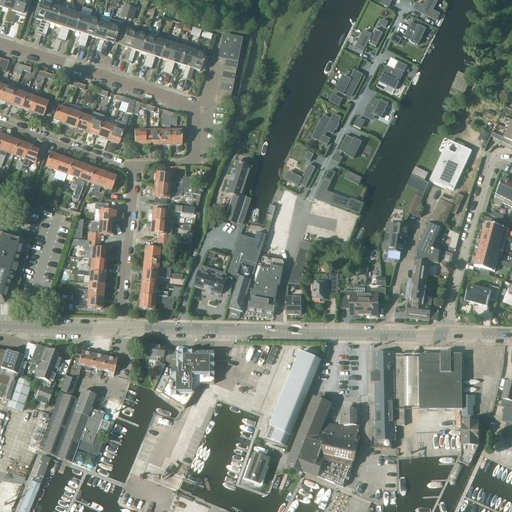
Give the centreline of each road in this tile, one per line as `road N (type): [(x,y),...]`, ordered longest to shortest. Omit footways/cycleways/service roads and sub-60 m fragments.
road 1 (secondary): [(122,327),(447,334)]
road 2 (residential): [(0,43),(193,106)]
road 3 (residential): [(447,334),(490,160),(511,155)]
road 4 (residential): [(122,327),(133,166)]
road 5 (residential): [(133,166),(0,117)]
road 6 (secondary): [(0,324),(122,327)]
